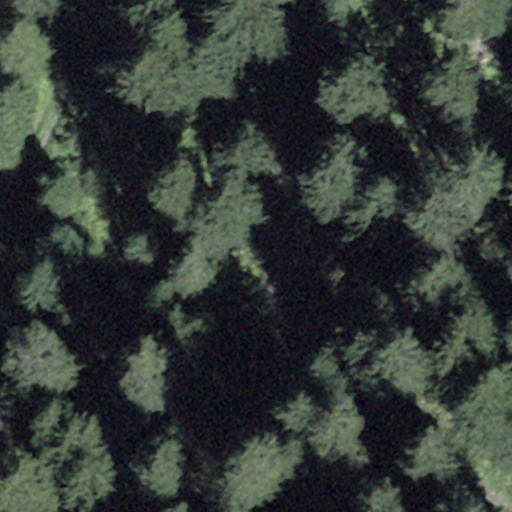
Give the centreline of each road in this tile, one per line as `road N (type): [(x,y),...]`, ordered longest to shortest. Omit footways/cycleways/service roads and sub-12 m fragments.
road 1 (track): [(458,511),(287,367),(262,234),(285,0)]
road 2 (track): [(102,0),(87,44),(0,196)]
